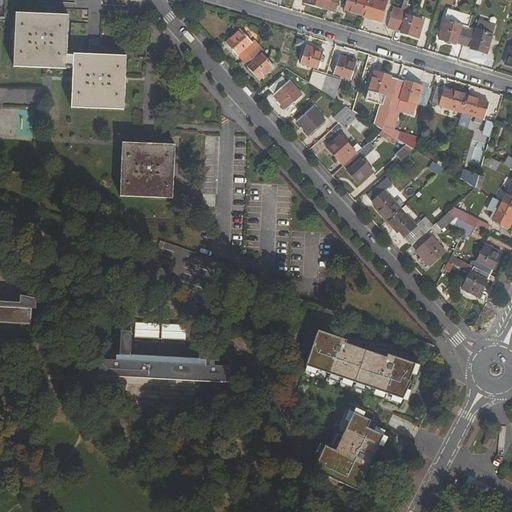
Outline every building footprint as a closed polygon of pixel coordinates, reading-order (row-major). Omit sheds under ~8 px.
[(305,0),(305,3),(328,10),(330,0),(305,0)] [(338,0),(330,0),(328,10),(335,12),(338,0)] [(363,16),(367,0),(346,0),(344,10),(363,16)] [(372,0),(367,0),(363,16),(381,22),(386,4),(372,0)] [(387,28),(395,31),(401,10),(394,8),(387,28)] [(69,19),(81,20),(82,10),(69,9),(69,16),(69,19)] [(406,15),(401,32),(419,38),(424,21),(406,15)] [(16,17),(14,63),(66,65),(67,53),(69,19),(16,17)] [(457,45),(457,43),(463,45),(468,29),(462,27),(463,25),(445,20),(439,38),(448,40),(447,42),(457,45)] [(71,23),(71,31),(87,31),(88,24),(71,23)] [(480,50),(487,52),(492,36),(493,35),(475,29),(475,30),(468,29),(463,45),(470,47),(469,49),(479,52),(480,50)] [(256,50),(258,44),(254,40),(251,43),(240,30),(228,42),(233,48),(232,49),(243,62),(256,50)] [(256,50),(243,62),(247,66),(246,67),(254,75),(257,74),(261,79),(274,67),(261,53),(264,50),(258,44),(256,50)] [(301,64),(318,70),(323,50),(306,45),(301,64)] [(270,58),(276,60),(278,54),(272,52),(270,58)] [(339,55),(334,74),(351,79),(356,60),(339,55)] [(124,107),(126,60),(74,58),(73,69),(72,104),(124,107)] [(312,72),(309,83),(321,91),(326,76),(312,72)] [(383,106),(390,108),(390,106),(398,80),(391,78),(391,77),(374,72),(369,90),(386,95),(383,106)] [(268,89),(286,109),(301,95),(283,75),(268,89)] [(335,99),(341,81),(326,76),(321,91),(322,91),(335,99)] [(398,80),(390,106),(390,108),(387,116),(385,124),(382,129),(383,130),(396,138),(398,139),(400,131),(395,129),(400,112),(414,116),(422,86),(406,81),(405,82),(398,80)] [(461,113),(467,96),(456,92),(456,94),(451,93),(437,88),(432,104),(461,113)] [(477,101),(478,99),(467,96),(461,113),(483,119),(488,104),(482,103),(477,101)] [(390,108),(383,106),(380,114),(387,116),(390,108)] [(296,122),(308,136),(325,121),(313,107),(296,122)] [(333,118),(338,123),(339,122),(352,110),(346,107),(333,118)] [(353,111),(352,110),(339,122),(345,129),(358,117),(353,111)] [(380,114),(379,120),(385,124),(387,116),(380,114)] [(482,135),(490,137),(494,123),(486,120),(482,135)] [(392,143),(396,138),(383,130),(379,135),(392,143)] [(398,139),(406,144),(409,134),(400,131),(398,139)] [(340,161),(344,166),(362,149),(357,144),(352,149),(339,135),(326,147),(339,162),(340,161)] [(373,148),(369,143),(362,149),(344,166),(360,184),(374,173),(361,159),(373,148)] [(172,195),(175,148),(122,146),(120,193),(172,195)] [(496,171),(500,162),(487,155),(483,164),(496,171)] [(430,182),(445,168),(434,162),(423,174),(430,182)] [(470,172),(466,182),(475,187),(479,175),(470,172)] [(485,177),(479,175),(475,187),(476,188),(481,191),(485,177)] [(377,207),(388,220),(401,209),(385,192),(389,187),(384,182),(367,197),(377,207)] [(511,182),(502,202),(511,207),(511,182)] [(511,220),(511,207),(502,202),(492,219),(508,228),(511,220)] [(388,220),(377,207),(375,209),(386,222),(388,220)] [(447,214),(456,218),(459,220),(468,224),(472,217),(454,208),(447,214)] [(401,209),(388,220),(386,222),(394,230),(396,228),(399,232),(412,246),(434,226),(426,217),(416,226),(401,209)] [(456,218),(447,214),(436,224),(442,230),(456,218)] [(472,217),(468,224),(487,234),(490,226),(472,217)] [(415,252),(429,267),(445,252),(431,237),(415,252)] [(469,265),(490,276),(501,253),(485,244),(476,261),(471,262),(469,265)] [(469,265),(452,256),(448,263),(465,272),(469,265)] [(490,276),(469,265),(465,272),(470,274),(462,289),(479,298),(490,276)] [(31,309),(0,307),(0,323),(30,325),(31,309)] [(346,340),(317,330),(305,367),(401,400),(409,381),(408,381),(414,363),(387,354),(385,357),(345,343),(346,340)] [(232,364),(208,363),(208,358),(191,357),(190,362),(143,360),(143,355),(126,354),(126,359),(100,358),(100,376),(231,381),(232,364)] [(325,447),(306,487),(350,508),(384,437),(368,429),(371,422),(354,414),(336,452),(325,447)]
